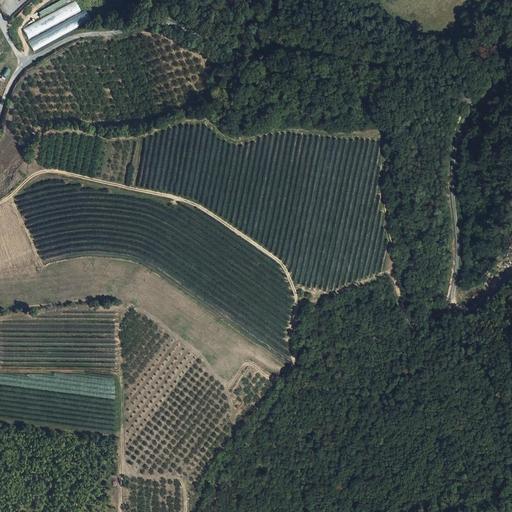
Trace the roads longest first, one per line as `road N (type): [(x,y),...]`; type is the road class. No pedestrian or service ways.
road 1 (unclassified): [(473,104),(359,60),(284,44),(242,57),(160,20),(68,39),(24,64),(0,111)]
road 2 (unclassified): [(511,275),(476,306),(452,308),(455,141),(473,104)]
road 3 (track): [(120,511),(119,375),(0,371)]
road 4 (track): [(0,202),(34,174),(54,171),(182,199),(231,227)]
road 5 (track): [(273,408),(325,428),(398,366),(416,333),(452,308)]
road 6 (track): [(273,408),(292,366),(296,299),(279,261),(231,227)]
road 7 (track): [(216,511),(219,480),(273,408)]
